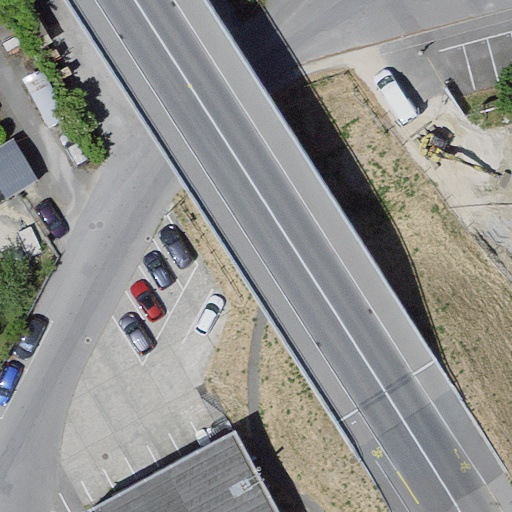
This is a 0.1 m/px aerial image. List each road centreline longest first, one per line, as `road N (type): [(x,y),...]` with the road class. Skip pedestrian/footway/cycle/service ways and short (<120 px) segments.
road 1 (tertiary): [(135,0),(459,511)]
road 2 (residential): [(332,0),(248,63),(143,185),(47,334),(0,428)]
road 3 (track): [(320,8),(511,272)]
